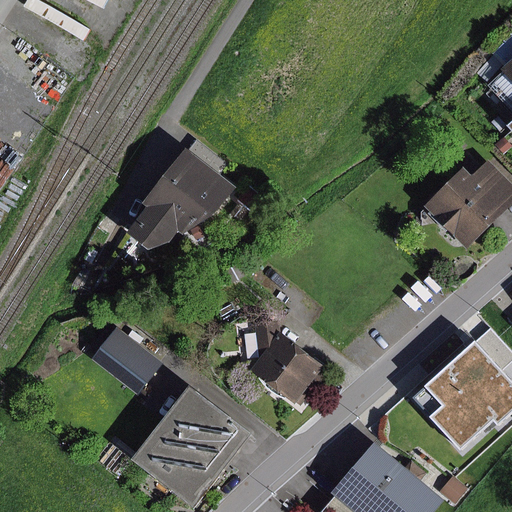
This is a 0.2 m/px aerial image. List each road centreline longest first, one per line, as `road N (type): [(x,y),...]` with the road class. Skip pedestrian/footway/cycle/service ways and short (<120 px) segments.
road 1 (residential): [(250,490),(511,258)]
road 2 (unknown): [(254,0),(103,233)]
